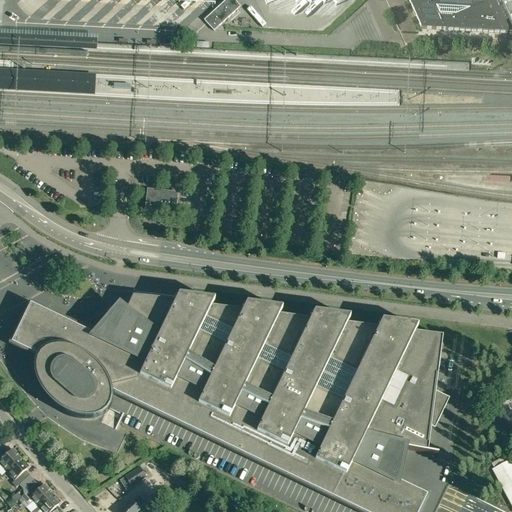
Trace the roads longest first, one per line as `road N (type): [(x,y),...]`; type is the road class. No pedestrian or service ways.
road 1 (secondary): [(511,292),(119,245),(58,222),(0,178)]
road 2 (secondary): [(0,195),(54,234),(117,258),(511,304)]
road 3 (residential): [(374,0),(395,38),(511,44)]
road 4 (residential): [(87,511),(0,412)]
